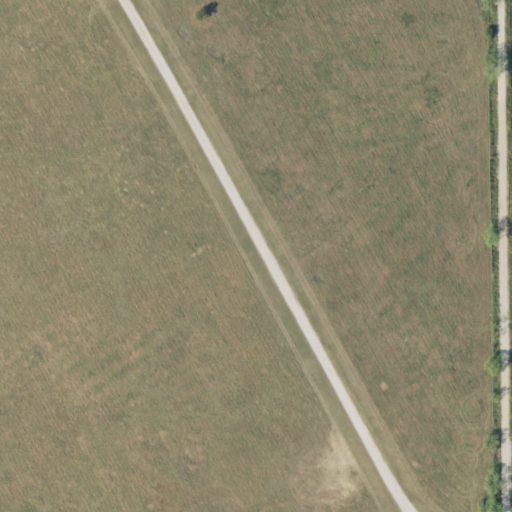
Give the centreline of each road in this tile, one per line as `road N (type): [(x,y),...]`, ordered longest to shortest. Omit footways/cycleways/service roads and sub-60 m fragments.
road 1 (track): [(405,511),(122,0)]
road 2 (residential): [(496,0),(501,511)]
